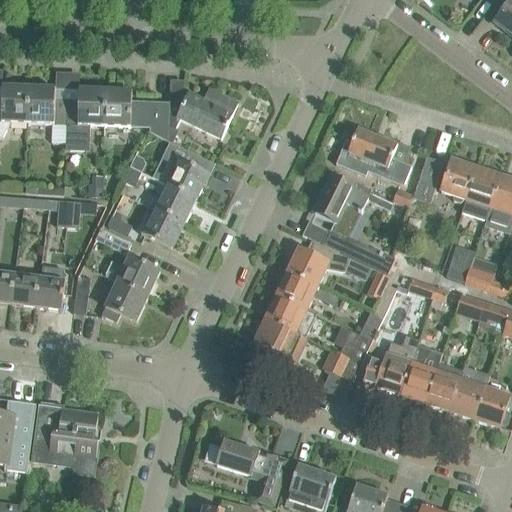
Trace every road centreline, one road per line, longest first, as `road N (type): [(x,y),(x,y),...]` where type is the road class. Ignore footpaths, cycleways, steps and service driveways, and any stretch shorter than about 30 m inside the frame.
road 1 (residential): [(511,484),(174,380)]
road 2 (residential): [(174,380),(321,80)]
road 3 (residential): [(329,64),(272,46),(0,35)]
road 4 (residential): [(321,80),(511,145)]
road 5 (residential): [(174,380),(0,356)]
road 6 (residential): [(511,99),(380,0)]
road 7 (residential): [(139,511),(174,380)]
